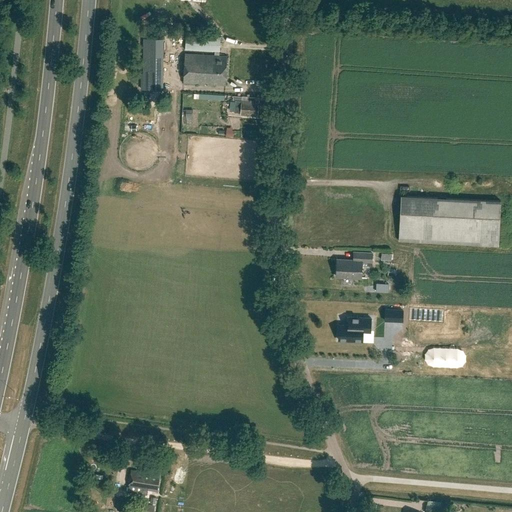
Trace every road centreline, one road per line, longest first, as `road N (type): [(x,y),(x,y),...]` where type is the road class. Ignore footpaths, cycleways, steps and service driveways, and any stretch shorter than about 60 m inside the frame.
road 1 (unclassified): [(348,482),(283,307),(289,0)]
road 2 (primary): [(23,422),(76,129),(88,0)]
road 3 (primary): [(56,0),(35,187),(0,379)]
road 4 (track): [(75,431),(320,465),(339,460)]
road 5 (unclassified): [(511,490),(348,482)]
